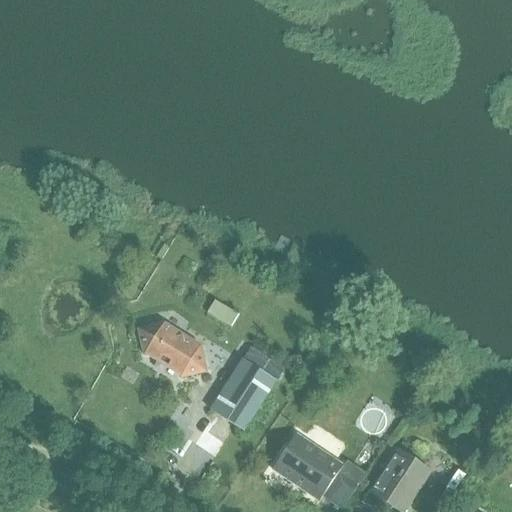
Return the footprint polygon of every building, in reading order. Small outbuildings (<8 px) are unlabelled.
[(207,314),(231,329),(239,316),(215,302),(207,314)] [(144,356),(169,351),(169,353),(173,355),(175,354),(180,379),(206,373),(200,347),(194,349),(184,343),(183,336),(167,340),(164,324),(138,330),(144,356)] [(210,411),(244,433),(276,382),(242,360),(210,411)] [(273,471),(320,502),(342,468),(296,436),(273,471)] [(421,487),(430,473),(398,452),(371,494),(368,492),(360,504),(372,511),(388,511),(391,509),(395,511),(404,511),(419,491),(434,501),(437,497),(421,487)] [(353,494),(360,484),(346,475),(339,485),(353,494)]
